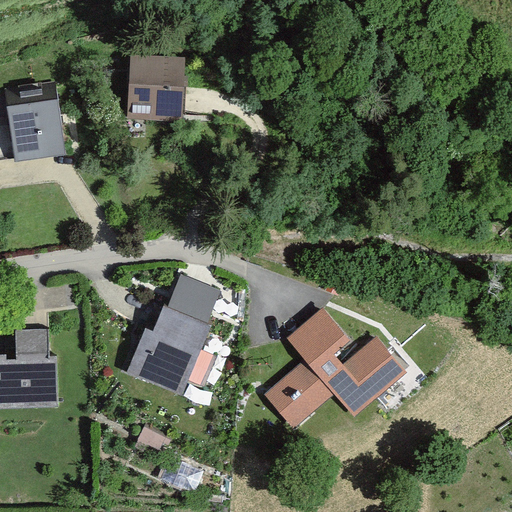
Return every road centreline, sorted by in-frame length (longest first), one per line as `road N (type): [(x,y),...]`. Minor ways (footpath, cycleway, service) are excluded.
road 1 (track): [(511,258),(432,256),(382,236),(282,233),(165,246)]
road 2 (residential): [(0,271),(165,246)]
